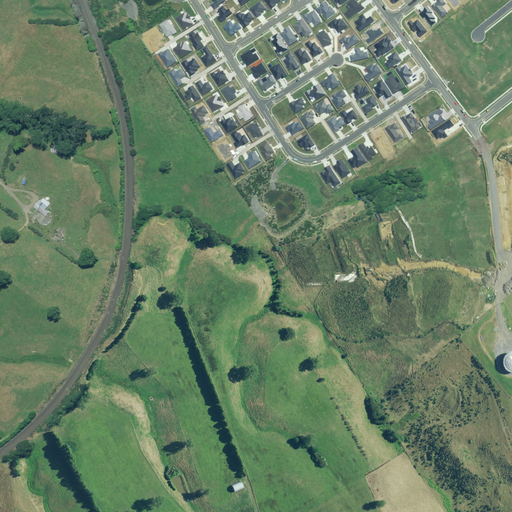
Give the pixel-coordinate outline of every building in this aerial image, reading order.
[(211,4),(214,9),(219,6),(218,5),(224,0),(223,0),(213,0),(214,2),(211,4)] [(264,0),(271,8),(275,5),(275,4),(280,0),(279,0),(264,0)] [(358,5),(354,0),(351,0),(347,3),(351,9),(345,13),(348,18),(358,11),(359,12),(364,8),(360,3),(358,5)] [(446,3),(442,0),(436,0),(438,1),(432,6),(435,10),(436,9),(442,17),(448,13),(442,6),(446,3)] [(260,2),(250,9),(256,18),(261,14),(260,13),(265,9),(260,2)] [(321,6),(317,9),(320,14),(322,13),(326,19),(335,13),(330,7),(329,8),(325,2),(320,5),(321,6)] [(221,15),(218,17),(221,22),(226,19),(225,17),(231,13),(228,10),(227,11),(224,6),(218,10),(221,15)] [(432,12),(427,6),(424,9),(425,10),(420,14),(423,18),(425,17),(431,25),(436,22),(434,19),(435,18),(431,13),(432,12)] [(307,13),(303,16),(308,24),(312,21),(315,26),(320,22),(319,20),(320,19),(314,10),(307,14),(307,13)] [(193,24),(185,12),(176,18),(183,29),(188,26),(188,27),(193,24)] [(236,15),(244,27),(249,24),(248,22),(254,19),(249,12),(245,16),(243,13),(242,14),(240,12),(236,15)] [(356,27),(360,31),(374,21),(371,16),(366,19),(363,14),(359,17),(360,18),(355,22),(358,26),(356,27)] [(311,32),(302,19),(296,23),(297,24),(294,26),(299,34),(302,32),(305,36),(311,32)] [(336,19),(329,24),(332,28),(334,26),(339,33),(347,27),(343,21),(342,21),(340,19),(337,21),(336,19)] [(170,24),(167,20),(160,24),(164,31),(163,32),(167,37),(171,34),(172,35),(176,33),(171,24),(170,24)] [(427,32),(418,20),(413,23),(411,20),(407,23),(414,32),(416,30),(417,32),(416,33),(420,37),(427,32)] [(226,30),(230,36),(237,31),(237,30),(241,28),(238,23),(234,25),(230,21),(225,24),(226,25),(224,27),(226,30)] [(297,41),(288,27),(284,29),(284,31),(280,34),(283,39),(284,38),(289,46),(297,41)] [(398,33),(394,28),(388,33),(392,37),(398,33)] [(366,40),(368,43),(383,33),(380,29),(376,31),(375,30),(373,31),(371,29),(367,32),(370,38),(366,40)] [(324,30),(316,35),(324,48),(331,43),(330,41),(331,40),(327,33),(326,34),(324,30)] [(195,35),(193,32),(189,34),(191,37),(190,38),(194,44),(193,45),(196,50),(203,46),(200,40),(202,39),(198,33),(195,35)] [(288,49),(278,33),(273,36),(275,39),(272,41),(279,52),(281,50),(283,52),(288,49)] [(343,43),(347,49),(359,40),(354,34),(350,37),(350,36),(347,39),(345,37),(340,41),(342,43),(343,43)] [(391,41),(388,37),(386,39),(385,38),(374,45),(377,49),(374,51),(378,57),(382,54),(382,55),(386,52),(387,52),(393,48),(390,42),(391,41)] [(177,46),(173,48),(176,54),(177,53),(180,58),(191,51),(185,41),(182,43),(181,42),(177,45),(177,46)] [(310,41),(305,44),(307,47),(308,47),(311,51),(310,52),(313,58),(322,52),(320,47),(318,48),(314,43),(312,44),(310,41)] [(216,61),(207,46),(203,49),(206,55),(201,58),(207,67),(216,61)] [(350,55),(351,61),(368,57),(367,52),(364,53),(363,50),(360,51),(359,48),(355,49),(356,54),(350,55)] [(162,52),(158,54),(166,68),(176,62),(168,49),(162,52)] [(300,49),(295,52),(302,64),(306,62),(311,59),(305,50),(302,52),(300,49)] [(250,50),(241,56),(248,66),(259,59),(256,54),(253,56),(250,50)] [(401,61),(395,52),(388,57),(389,59),(387,60),(387,62),(385,63),(388,69),(396,63),(396,64),(401,61)] [(299,67),(290,53),(285,56),(287,58),(283,61),(289,69),(292,67),(294,70),(299,67)] [(186,60),(182,63),(190,75),(195,72),(195,71),(198,69),(197,68),(200,67),(195,59),(188,63),(186,60)] [(267,71),(262,63),(256,67),(255,66),(251,68),(253,72),(252,73),(256,78),(267,71)] [(276,65),(270,69),(277,80),(281,77),(282,79),(287,76),(279,64),(277,66),(276,65)] [(364,77),(367,81),(381,73),(376,65),(374,66),(373,64),(366,68),(369,74),(364,77)] [(395,69),(406,85),(411,82),(408,78),(412,75),(410,72),(411,71),(409,68),(408,69),(406,65),(401,69),(400,66),(395,69)] [(174,69),(168,72),(177,87),(183,84),(180,79),(185,76),(181,69),(175,72),(174,69)] [(214,72),(211,74),(218,87),(228,81),(222,71),(220,72),(215,74),(214,72)] [(330,87),(332,89),(340,84),(333,73),(328,76),(329,78),(320,83),(323,87),(325,85),(327,89),(330,87)] [(388,80),(385,81),(393,94),(403,88),(399,82),(397,83),(394,78),(396,77),(393,73),(386,77),(388,80)] [(261,79),(257,82),(262,90),(265,88),(265,90),(276,83),(271,75),(266,78),(268,80),(263,83),(261,79)] [(200,80),(195,83),(203,95),(212,89),(208,82),(203,85),(200,80)] [(391,95),(382,80),(377,83),(378,85),(375,88),(378,92),(376,94),(378,98),(384,94),(386,98),(391,95)] [(325,95),(318,84),(313,87),(315,89),(311,91),(310,89),(305,92),(309,100),(314,97),(316,100),(325,95)] [(195,101),(201,98),(193,85),(188,88),(189,90),(185,92),(187,94),(185,95),(187,100),(192,97),(195,101)] [(360,87),(359,85),(354,87),(355,89),(353,90),(356,94),(354,95),(357,100),(370,92),(366,87),(364,88),(362,86),(360,87)] [(229,86),(221,90),(228,101),(231,99),(231,100),(236,97),(234,93),(236,92),(233,87),(230,88),(229,86)] [(346,96),(342,90),(332,97),(334,99),(332,101),(337,109),(345,103),(342,98),(346,96)] [(217,94),(206,101),(213,111),(218,108),(218,109),(224,106),(217,94)] [(377,104),(372,96),(366,100),(368,103),(362,108),(366,113),(372,109),(372,107),(377,104)] [(289,104),(295,113),(303,108),(301,106),(305,104),(303,101),(302,98),(295,102),(294,101),(289,104)] [(317,104),(314,106),(317,112),(318,111),(320,114),(324,112),(326,114),(328,112),(329,113),(333,110),(329,104),(327,105),(325,101),(318,105),(317,104)] [(246,108),(244,105),(238,108),(240,112),(237,114),(240,120),(243,118),(245,121),(252,117),(247,108),(246,108)] [(196,107),(191,110),(192,112),(191,113),(196,120),(197,120),(199,125),(205,121),(202,117),(205,115),(205,114),(208,113),(204,106),(198,109),(196,107)] [(428,125),(430,129),(444,120),(440,114),(442,113),(440,109),(428,116),(431,120),(429,121),(430,124),(428,125)] [(344,110),(340,113),(347,124),(358,117),(353,110),(347,114),(344,110)] [(305,115),(300,118),(307,128),(316,123),(313,119),(314,118),(312,116),(314,115),(311,111),(308,112),(305,114),(305,115)] [(406,115),(401,118),(411,133),(420,127),(418,123),(416,125),(412,120),(415,118),(411,113),(407,116),(406,115)] [(334,117),(327,121),(334,133),(339,130),(338,128),(344,124),(341,119),(336,121),(334,117)] [(225,119),(221,122),(227,133),(237,127),(233,120),(231,121),(230,118),(226,120),(225,119)] [(450,119),(432,131),(437,139),(440,137),(440,138),(443,137),(444,138),(447,136),(444,130),(447,128),(448,129),(454,125),(450,119)] [(292,136),(303,128),(299,122),(295,124),(294,122),(285,127),(288,132),(289,131),(292,136)] [(254,123),(246,128),(248,132),(249,131),(253,137),(256,135),(258,138),(263,135),(256,123),(254,124),(254,123)] [(390,125),(385,128),(395,143),(403,138),(401,134),(399,135),(396,130),(399,128),(395,123),(391,126),(390,125)] [(210,127),(204,131),(211,142),(214,140),(214,141),(218,138),(223,135),(220,130),(214,133),(210,127)] [(237,131),(231,134),(236,142),(234,143),(237,147),(243,144),(243,145),(248,142),(245,135),(242,137),(240,133),(238,134),(237,131)] [(307,134),(298,141),(302,147),(303,146),(305,149),(309,146),(310,147),(314,145),(307,134)] [(269,146),(267,142),(260,146),(263,151),(261,152),(266,161),(272,157),(270,154),(274,152),(270,146),(269,146)] [(363,143),(358,146),(368,161),(373,158),(372,156),(375,153),(371,147),(369,148),(368,147),(366,148),(363,143)] [(366,162),(357,148),(351,152),(354,157),(348,160),(353,168),(356,166),(357,167),(366,162)] [(260,162),(254,151),(248,154),(250,158),(244,161),(249,169),(260,162)] [(350,173),(341,159),(336,162),(337,164),(333,167),(336,172),(337,171),(342,178),(350,173)] [(232,162),(227,164),(235,179),(243,174),(242,172),(244,171),(239,163),(234,166),(232,162)] [(340,183),(329,165),(324,169),(326,171),(320,174),(326,183),(330,181),(334,187),(340,183)] [(49,207),(41,200),(35,208),(46,217),(49,213),(46,210),(49,207)] [(511,374),(511,351),(511,352),(508,353),(506,355),(503,358),(502,362),(503,366),(505,369),(507,372),(511,374)] [(243,488),(240,482),(231,486),(233,492),(243,488)]
